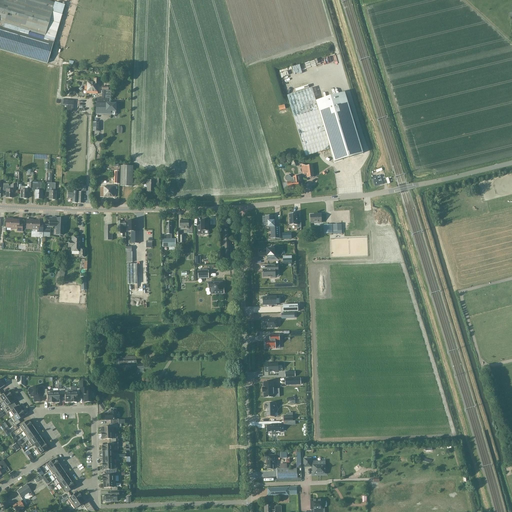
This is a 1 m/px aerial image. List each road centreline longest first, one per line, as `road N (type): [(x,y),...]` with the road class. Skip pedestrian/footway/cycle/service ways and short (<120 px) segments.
road 1 (residential): [(249,511),(240,207)]
road 2 (residential): [(511,161),(367,195),(240,207)]
road 3 (residential): [(240,207),(0,206)]
road 4 (residential): [(57,447),(95,506),(93,410),(30,411)]
